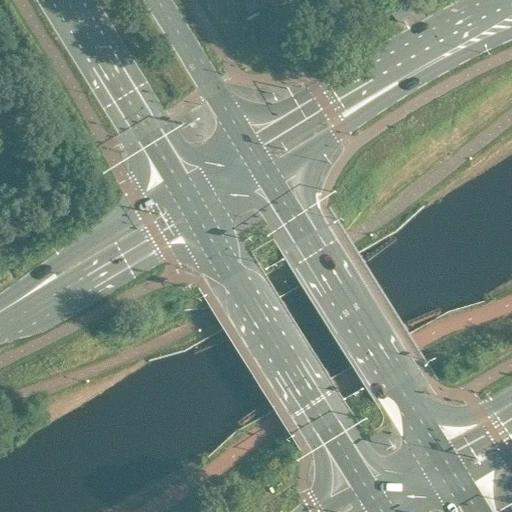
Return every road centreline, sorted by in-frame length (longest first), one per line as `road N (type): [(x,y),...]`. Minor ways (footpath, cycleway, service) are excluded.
road 1 (primary): [(435,447),(264,176)]
road 2 (primary): [(195,218),(362,485)]
road 3 (primary): [(65,0),(177,189)]
road 4 (tertiary): [(31,295),(65,293),(195,218)]
road 5 (tertiary): [(177,189),(52,265),(31,295)]
road 6 (primary): [(246,146),(154,0)]
road 7 (tertiary): [(373,91),(511,18)]
road 8 (tertiary): [(373,91),(323,98),(246,146)]
road 9 (tertiary): [(264,176),(341,127),(373,91)]
